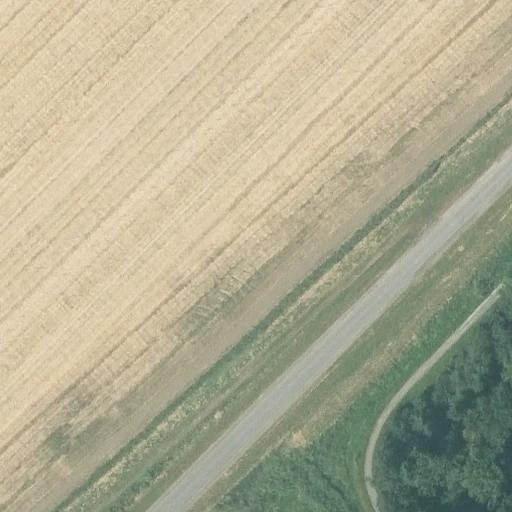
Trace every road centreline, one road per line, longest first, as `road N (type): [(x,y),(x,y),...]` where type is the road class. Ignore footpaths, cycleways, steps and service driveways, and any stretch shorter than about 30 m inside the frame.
road 1 (track): [(94,511),(401,231),(497,183)]
road 2 (unclassified): [(168,511),(511,169)]
